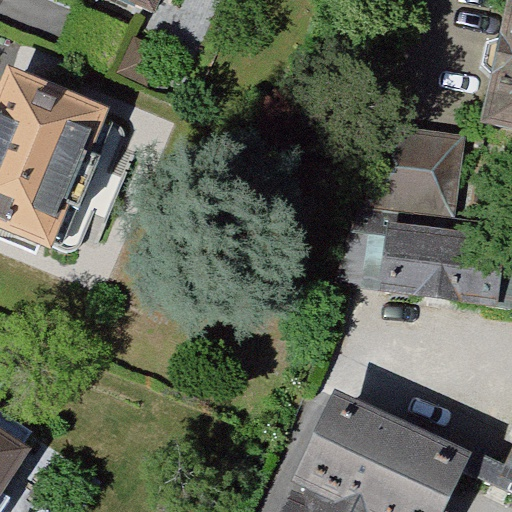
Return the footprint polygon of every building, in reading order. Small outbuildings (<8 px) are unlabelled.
[(124,0),(158,15),(164,0),(124,0)] [(511,29),(493,122),(511,126),(511,29)] [(27,79),(0,142),(0,223),(65,252),(122,119),(27,79)] [(468,133),(380,123),(370,204),(458,214),(468,133)] [(511,306),(511,231),(363,215),(355,289),(511,306)] [(438,511),(458,466),(465,449),(337,392),(298,467),(399,511),(438,511)] [(0,425),(0,506),(37,451),(0,425)] [(511,470),(511,467),(465,449),(458,466),(506,487),(511,470)] [(399,511),(298,467),(277,511),(399,511)]
